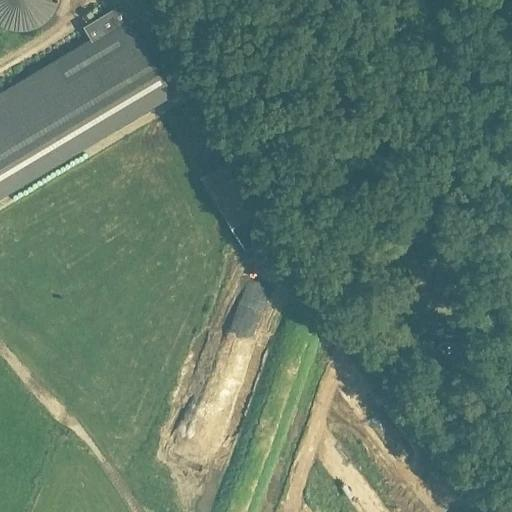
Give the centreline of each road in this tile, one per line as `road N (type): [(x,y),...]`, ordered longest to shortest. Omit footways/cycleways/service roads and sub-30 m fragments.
road 1 (track): [(287,511),(345,310),(154,0)]
road 2 (track): [(466,244),(487,397),(511,455)]
